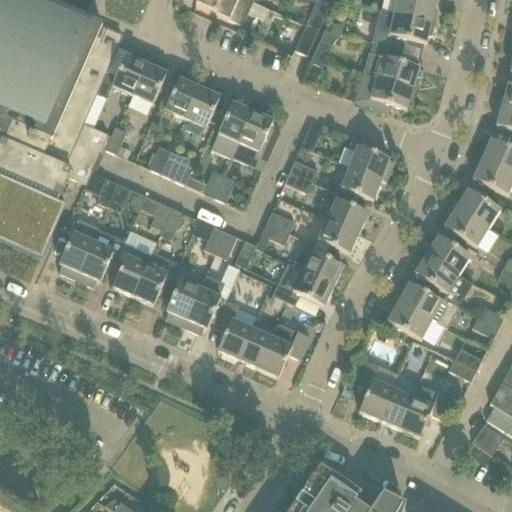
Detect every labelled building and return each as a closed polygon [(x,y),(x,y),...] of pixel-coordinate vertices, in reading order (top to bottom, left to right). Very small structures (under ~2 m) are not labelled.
[(86,189),(92,177),(109,139),(84,128),(97,98),(107,75),(122,40),(101,31),(102,29),(100,28),(98,31),(91,28),(92,26),(90,26),(90,27),(71,19),(72,18),(70,17),(69,19),(51,11),(51,9),(50,8),(49,10),(30,2),(31,0),(30,0),(29,0),(29,1),(26,0),(0,0),(0,246),(41,264),(64,209),(56,206),(58,201),(59,201),(67,181),(86,189)] [(242,29),(254,6),(241,0),(199,0),(195,10),(228,25),(229,23),(242,29)] [(333,0),(318,0),(317,4),(329,9),(333,0)] [(397,0),(393,18),(431,27),(436,5),(414,0),(413,0),(397,0)] [(403,42),(426,48),(427,42),(432,40),(434,33),(430,28),(431,27),(393,18),(381,14),(375,35),(372,46),(399,54),(403,42)] [(324,20),(312,15),(312,16),(306,29),(318,35),(319,31),(324,22),(324,20)] [(341,39),(343,30),(332,27),(330,36),(340,39),(341,39)] [(294,54),(307,60),(313,47),(318,35),(306,29),(300,41),(294,54)] [(324,35),(320,44),(332,49),(340,39),(326,35),(324,35)] [(320,44),(310,67),(321,72),(332,49),(320,44)] [(372,46),(369,58),(363,78),(413,93),(419,72),(397,65),(399,54),(372,46)] [(106,103),(111,91),(132,100),(146,68),(126,59),(116,80),(107,75),(97,98),(106,103)] [(152,109),(167,78),(146,68),(132,100),(152,109)] [(389,119),(392,110),(406,114),(413,93),(363,78),(354,106),(389,119)] [(199,92),(179,83),(165,115),(185,124),(199,92)] [(511,111),(511,88),(508,88),(504,102),(499,101),(497,108),(511,111)] [(206,133),(220,101),(199,92),(185,124),(206,133)] [(252,116),(232,107),(218,138),(211,154),(231,163),(252,116)] [(500,116),(496,130),(511,134),(511,111),(497,108),(495,114),(500,116)] [(279,138),(269,133),(273,125),(252,116),(231,163),(233,164),(233,162),(262,176),(279,138)] [(322,135),(310,130),(301,150),(313,155),(322,135)] [(116,159),(121,150),(126,136),(115,131),(105,154),(116,159)] [(380,160),(382,153),(352,142),(349,151),(356,154),(349,172),(381,185),(386,187),(394,167),(389,165),(389,164),(380,160)] [(511,149),(511,153),(491,144),(482,164),(511,177),(511,149)] [(127,164),(131,154),(121,150),(116,159),(127,164)] [(159,151),(149,174),(160,179),(170,156),(159,151)] [(198,168),(182,161),(170,156),(160,179),(172,184),(188,191),(192,181),(198,168)] [(511,177),(482,164),(473,184),(507,200),(511,188),(511,177)] [(317,175),(294,165),(289,176),(312,187),(317,175)] [(340,192),(341,193),(373,205),(381,185),(349,172),(340,192)] [(188,191),(202,197),(214,203),(224,180),(212,175),(206,188),(192,181),(188,191)] [(289,176),(284,188),(307,198),(312,187),(289,176)] [(214,203),(225,208),(235,185),(224,180),(214,203)] [(118,188),(107,183),(97,207),(108,212),(118,188)] [(120,217),(130,194),(118,188),(108,212),(120,217)] [(499,214),(467,194),(460,206),(455,204),(451,210),(488,233),(499,214)] [(172,212),(160,207),(145,201),(140,213),(155,220),(150,231),(161,236),(172,212)] [(367,218),(337,204),(336,203),(327,224),(358,238),(367,218)] [(452,219),(444,231),(476,252),(488,233),(451,210),(447,216),(452,219)] [(173,241),(183,218),(172,212),(161,236),(173,241)] [(294,227),(271,216),(266,228),(289,238),(294,227)] [(72,237),(59,269),(62,270),(59,277),(76,285),(99,232),(79,224),(73,237),(72,237)] [(335,259),(338,253),(349,259),(358,238),(327,224),(317,244),(315,250),(335,259)] [(289,238),(266,228),(261,239),(270,243),(284,250),(289,238)] [(225,236),(214,231),(203,254),(215,259),(225,236)] [(97,285),(100,287),(109,266),(115,268),(125,245),(99,234),(99,233),(99,232),(76,285),(94,293),(97,285)] [(226,265),(237,241),(225,236),(215,259),(226,265)] [(141,240),(138,249),(157,254),(159,244),(141,240)] [(470,261),(438,241),(426,260),(458,280),(470,261)] [(256,250),(245,245),(234,268),(246,273),(255,252),(256,250)] [(315,250),(312,256),(302,276),(333,291),(343,271),(332,266),(335,259),(315,250)] [(131,251),(127,261),(126,260),(112,292),(133,301),(151,260),(131,251)] [(133,301),(153,310),(162,290),(168,293),(179,268),(155,257),(154,261),(151,260),(133,301)] [(446,299),(458,280),(426,260),(414,278),(446,299)] [(511,263),(508,262),(503,272),(511,276),(511,263)] [(204,284),(196,280),(194,277),(195,275),(179,268),(168,293),(175,296),(166,315),(168,316),(165,324),(183,332),(204,284)] [(511,276),(503,272),(497,283),(511,290),(511,276)] [(295,310),(300,300),(324,311),(333,291),(302,276),(293,295),(278,288),(272,300),(295,310)] [(207,280),(205,284),(204,284),(183,332),(201,340),(204,332),(207,333),(221,302),(220,302),(226,289),(207,280)] [(393,305),(431,325),(447,333),(459,311),(443,303),(442,306),(409,288),(402,301),(397,298),(393,305)] [(227,333),(217,355),(238,364),(256,324),(257,320),(238,312),(238,310),(226,305),(216,328),(227,333)] [(394,314),(387,326),(420,345),(431,325),(393,305),(390,311),(394,314)] [(483,311),(477,321),(499,332),(504,322),(483,311)] [(493,343),(499,332),(477,321),(472,332),(493,343)] [(320,336),(324,327),(315,322),(310,332),(320,336)] [(238,364),(258,373),(275,333),(256,324),(238,364)] [(297,336),(297,337),(278,328),(276,333),(275,333),(258,373),(278,382),(288,360),(299,365),(310,342),(297,336)] [(460,353),(455,364),(476,375),(482,364),(460,353)] [(470,387),(476,375),(455,364),(449,375),(470,387)] [(379,425),(392,394),(373,385),(379,371),(366,366),(357,389),(368,394),(358,417),(379,425)] [(511,370),(511,369),(504,383),(501,388),(511,395),(511,370)] [(418,388),(413,403),(412,402),(399,434),(420,443),(429,420),(441,425),(451,402),(438,396),(438,397),(435,396),(436,394),(422,388),(422,390),(418,388)] [(511,422),(511,395),(501,388),(490,409),(494,411),(511,422)] [(412,402),(392,394),(379,425),(399,434),(412,402)] [(511,441),(511,422),(494,411),(486,424),(511,441)] [(472,446),(491,460),(503,443),(484,429),(472,446)] [(298,501),(314,511),(351,511),(355,507),(361,499),(319,470),(298,501)] [(290,511),(314,511),(298,501),(290,511)] [(126,511),(113,503),(105,510),(107,511),(126,511)]
